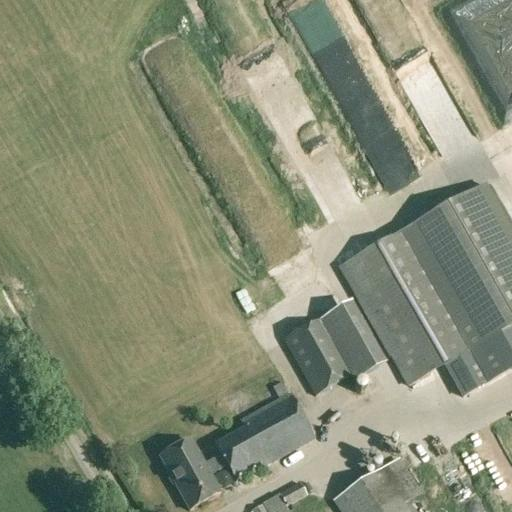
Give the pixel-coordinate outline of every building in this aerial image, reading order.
[(407,12),(399,0),(373,0),(387,23),(407,12)] [(435,54),(405,73),(410,82),(441,63),(435,54)] [(384,148),(399,135),(391,126),(376,140),(384,148)] [(511,330),(511,232),(485,186),(411,228),(341,268),(358,299),(359,299),(409,388),(479,348),(511,330)] [(353,385),(376,372),(341,310),(282,343),(314,399),(350,379),(353,385)] [(261,471),(315,441),(289,396),(239,423),(242,430),(213,446),(220,458),(204,466),(190,442),(159,460),(188,511),(189,511),(220,495),(210,477),(226,469),(232,480),(258,466),(261,471)] [(337,511),(414,511),(386,469),(332,503),(337,511)] [(286,509),(307,497),(300,485),(279,497),(286,509)]
